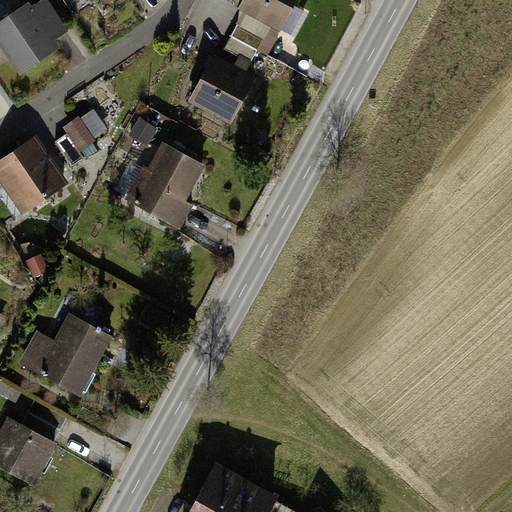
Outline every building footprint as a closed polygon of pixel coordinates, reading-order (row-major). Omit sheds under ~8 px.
[(30,0),(27,0),(0,17),(0,41),(17,69),(73,34),(50,0),(36,0),(32,3),(30,0)] [(93,0),(101,11),(118,0),(93,0)] [(298,0),(241,0),(237,10),(281,32),(298,0)] [(257,79),(214,57),(189,104),(232,126),(257,79)] [(81,120),(65,130),(79,154),(95,144),(81,120)] [(36,139),(0,162),(0,182),(23,217),(68,188),(36,139)] [(204,168),(164,147),(133,205),(180,230),(192,208),(185,204),(204,168)] [(109,337),(66,314),(52,340),(38,332),(19,367),(76,398),(109,337)] [(54,445),(3,418),(0,422),(0,470),(31,487),(54,445)] [(274,492),(211,460),(184,511),(293,511),(270,500),(274,492)]
